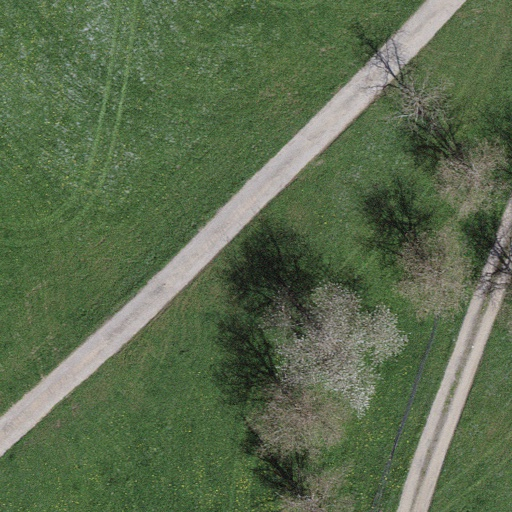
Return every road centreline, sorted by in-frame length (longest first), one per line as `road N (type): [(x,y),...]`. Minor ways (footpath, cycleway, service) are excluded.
road 1 (track): [(0,435),(206,249),(441,0)]
road 2 (track): [(415,511),(435,425),(480,332),(511,234)]
